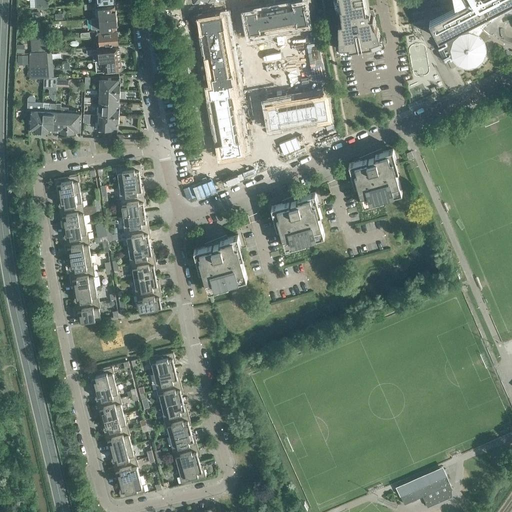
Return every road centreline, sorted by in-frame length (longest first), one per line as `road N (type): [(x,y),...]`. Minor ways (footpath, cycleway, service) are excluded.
road 1 (residential): [(160,147),(39,179),(67,359),(111,511)]
road 2 (residential): [(129,511),(225,486),(229,474),(184,297),(176,220)]
road 3 (residential): [(176,220),(404,126)]
road 4 (residential): [(160,147),(137,0)]
road 5 (residential): [(404,126),(381,0)]
